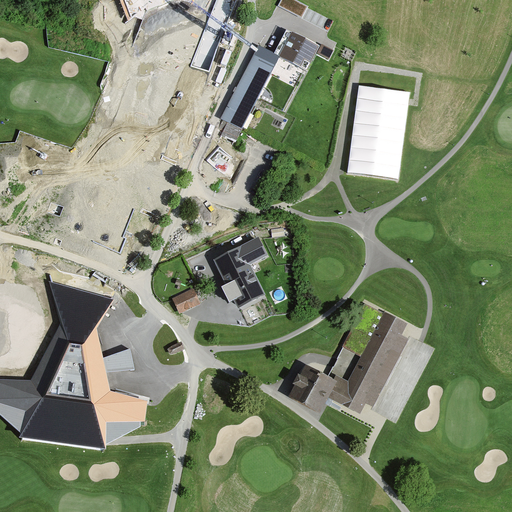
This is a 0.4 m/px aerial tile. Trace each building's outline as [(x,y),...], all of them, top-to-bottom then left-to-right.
[(309,6),(296,0),(280,0),(277,7),(302,19),(309,6)] [(306,54),(284,42),(276,57),(257,48),(220,121),(227,124),(200,176),(212,182),(271,63),(296,75),(306,54)] [(411,93),(359,86),(347,173),(399,180),(411,93)] [(255,244),(216,264),(236,307),(258,296),(244,265),(262,257),(255,244)] [(191,294),(177,301),(184,313),(196,305),(191,294)] [(371,405),(403,342),(396,339),(402,327),(367,309),(327,386),(302,373),(289,396),(315,410),(324,394),(357,412),(363,400),(371,405)] [(180,349),(178,343),(167,348),(170,354),(180,349)] [(119,379),(127,377),(123,354),(114,355),(112,345),(103,346),(110,389),(120,387),(119,379)] [(159,373),(158,369),(167,368),(166,352),(157,352),(157,362),(149,363),(149,373),(159,373)] [(382,511),(383,510),(292,480),(298,462),(281,456),(277,467),(239,455),(220,511),(382,511)]
